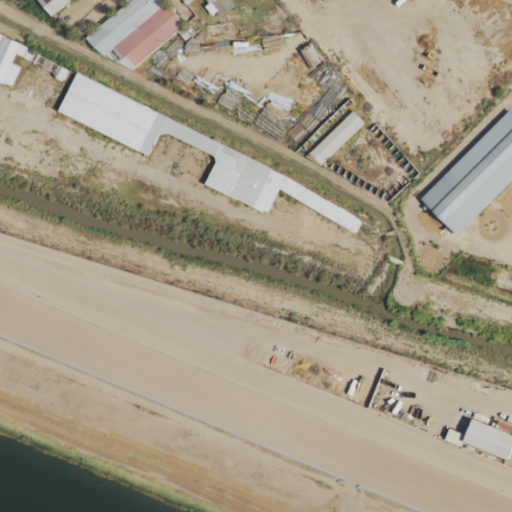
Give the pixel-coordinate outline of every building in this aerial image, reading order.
[(36,0),(48,16),(69,0),(36,0)] [(130,0),(83,36),(101,59),(110,51),(126,72),(185,27),(164,0),(130,0)] [(205,0),(208,4),(204,7),(215,21),(235,5),(230,0),(205,0)] [(69,66),(0,37),(0,83),(12,89),(21,68),(13,64),(15,59),(63,79),(69,66)] [(360,222),(353,233),(279,189),(268,212),(262,210),(261,211),(204,184),(215,162),(214,156),(168,133),(159,135),(148,156),(57,111),(76,73),(285,177),(360,222)] [(511,179),(511,113),(508,110),(419,199),(455,236),(511,179)] [(308,154),(321,166),(364,123),(352,111),(308,154)] [(511,447),(511,434),(471,420),(466,436),(449,430),(445,439),(507,461),(511,447)]
